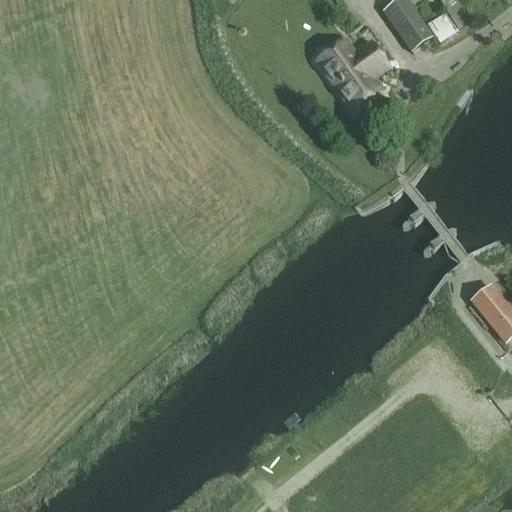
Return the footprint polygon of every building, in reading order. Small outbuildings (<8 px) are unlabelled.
[(402,42),(424,27),(405,0),(401,0),(382,13),(402,42)] [(446,15),(458,34),(470,27),(452,0),(444,0),(439,4),(446,15)] [(435,22),(447,41),(458,34),(446,15),(435,22)] [(427,27),(439,46),(447,41),(435,22),(427,27)] [(433,41),(424,27),(402,42),(411,56),(433,41)] [(334,90),(380,57),(371,44),(355,55),(346,42),(315,64),(334,90)] [(380,57),(334,90),(352,116),(383,95),(373,81),(390,70),(380,57)] [(505,345),(511,339),(511,315),(491,290),(472,305),(505,345)]
